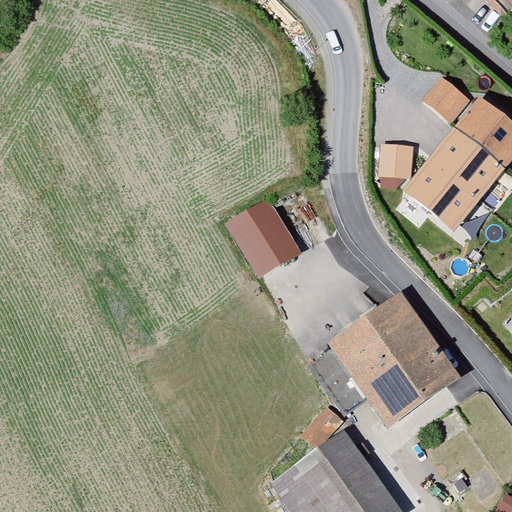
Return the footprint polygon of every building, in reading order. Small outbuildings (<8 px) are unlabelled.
[(511,0),(497,0),(511,14),(511,0)] [(442,79),(422,103),(450,127),(470,103),(442,79)] [(511,127),(482,103),(403,199),(453,240),(511,167),(511,127)] [(381,147),(378,179),(411,182),(414,150),(381,147)] [(225,225),(257,280),(300,255),(268,200),(225,225)] [(326,342),(388,430),(460,380),(398,292),(326,342)] [(271,494),(285,511),(399,511),(349,441),(271,494)]
